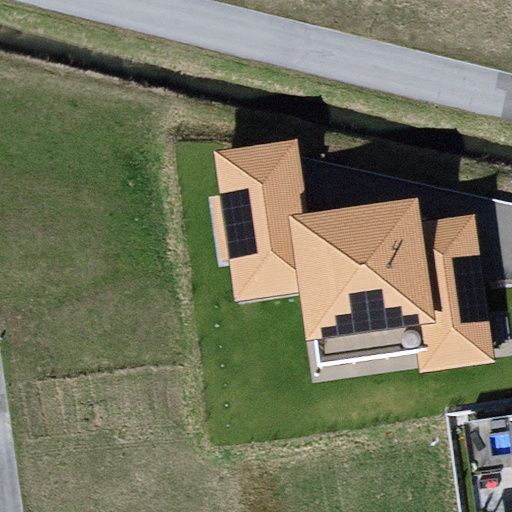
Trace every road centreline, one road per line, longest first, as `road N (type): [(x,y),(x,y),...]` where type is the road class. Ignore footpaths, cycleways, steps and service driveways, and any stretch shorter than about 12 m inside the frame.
road 1 (residential): [(511,108),(87,0)]
road 2 (residential): [(19,511),(0,386)]
